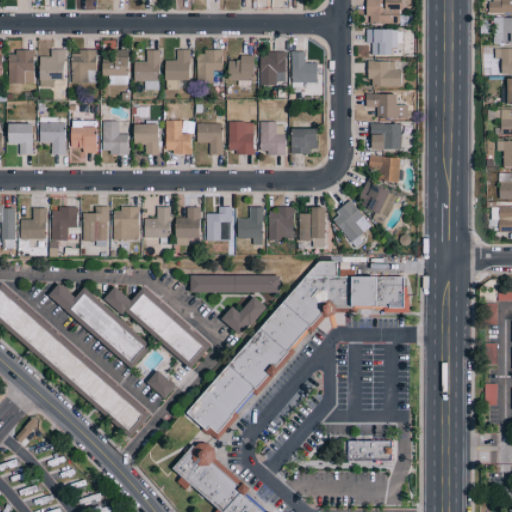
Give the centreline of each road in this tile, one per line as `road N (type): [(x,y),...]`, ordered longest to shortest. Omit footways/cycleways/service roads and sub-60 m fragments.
road 1 (residential): [(338,0),(341,157),(328,180),(0,183)]
road 2 (residential): [(0,25),(338,26)]
road 3 (secondary): [(444,511),(446,257)]
road 4 (tertiary): [(0,358),(154,511)]
road 5 (secondary): [(446,210),(447,0)]
road 6 (residential): [(0,431),(73,511),(0,485)]
